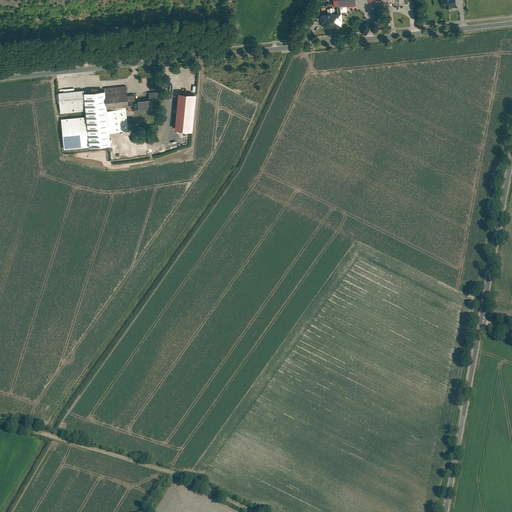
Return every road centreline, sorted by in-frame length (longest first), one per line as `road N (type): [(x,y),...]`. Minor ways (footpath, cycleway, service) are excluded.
road 1 (tertiary): [(0,79),(511,23)]
road 2 (tertiary): [(442,511),(511,152)]
road 3 (track): [(0,420),(180,474),(254,511)]
